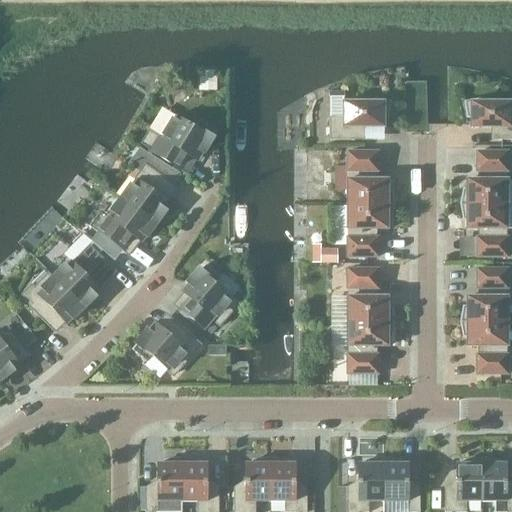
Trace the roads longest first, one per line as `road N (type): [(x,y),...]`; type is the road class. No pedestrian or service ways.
road 1 (residential): [(426,410),(119,410)]
road 2 (residential): [(40,409),(162,278),(215,196)]
road 3 (residential): [(426,410),(426,136)]
